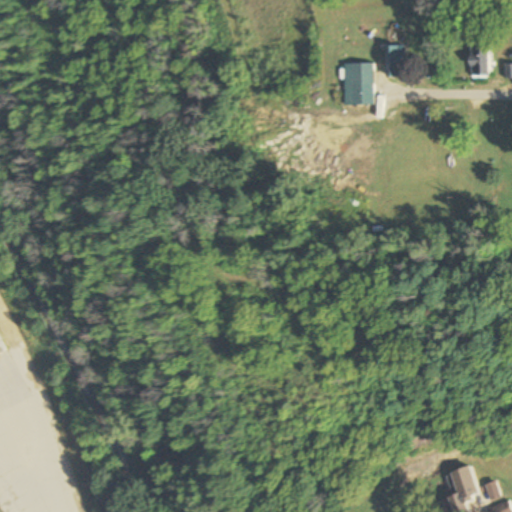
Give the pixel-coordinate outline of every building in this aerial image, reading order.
[(403,29),(392,28),(390,42),(402,43),(403,29)] [(406,45),(390,45),(390,77),(406,77),(406,45)] [(470,45),(470,76),(491,76),(491,45),(470,45)] [(373,63),(345,63),(345,105),(373,105),(373,63)] [(451,473),(459,494),(449,498),(454,511),(471,511),(467,500),(480,495),(470,466),(451,473)] [(511,511),(511,507),(509,500),(487,510),(488,511),(511,511)]
